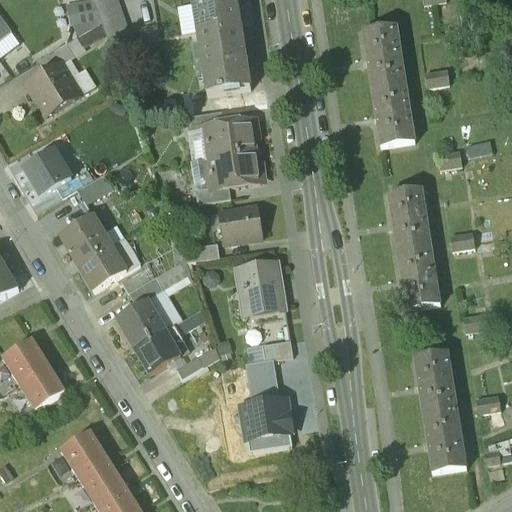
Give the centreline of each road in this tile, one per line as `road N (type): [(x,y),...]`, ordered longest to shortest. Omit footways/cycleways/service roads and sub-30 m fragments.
road 1 (secondary): [(365,511),(284,0)]
road 2 (residential): [(190,511),(0,188)]
